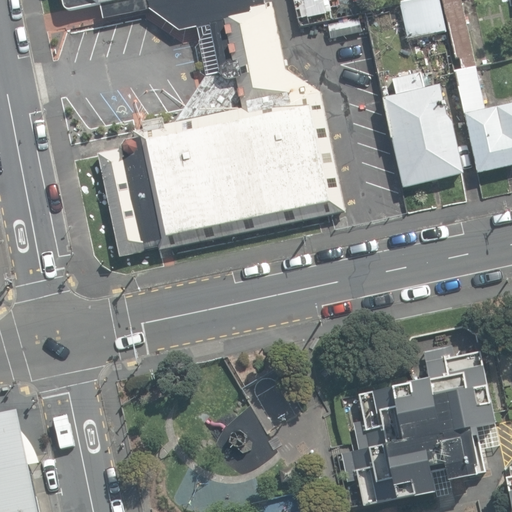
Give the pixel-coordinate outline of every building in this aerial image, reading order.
[(162,251),(346,212),(322,93),(287,71),(273,2),(266,3),(265,0),(64,0),(66,8),(71,10),(101,5),(105,20),(151,10),(181,31),(198,28),(207,76),(177,122),(134,132),(135,140),(127,141),(124,147),(124,149),(99,154),(122,256),(161,247),(162,251)] [(422,0),(403,4),(410,39),(447,32),(441,0),(422,0)] [(467,117),(479,173),(511,166),(511,103),(486,109),(462,0),(442,0),(456,58),(460,58),(462,69),(456,71),(466,117),(467,117)] [(482,0),(478,1),(486,36),(511,29),(511,13),(509,0),(482,0)] [(328,24),(331,39),(362,32),(359,18),(328,24)] [(385,97),(404,187),(465,174),(454,120),(448,115),(440,84),(425,88),(420,71),(393,78),(397,94),(385,97)] [(361,479),(366,504),(415,495),(416,496),(437,492),(432,467),(449,463),(452,478),(487,471),(478,427),(498,423),(494,401),(491,402),(481,352),(456,357),(454,346),(424,351),(430,378),(411,381),(412,384),(361,394),(366,420),(355,423),(360,449),(344,452),(349,481),(361,479)] [(0,511),(43,511),(23,410),(0,414),(0,511)] [(283,482),(297,479),(294,466),(280,469),(283,482)]
